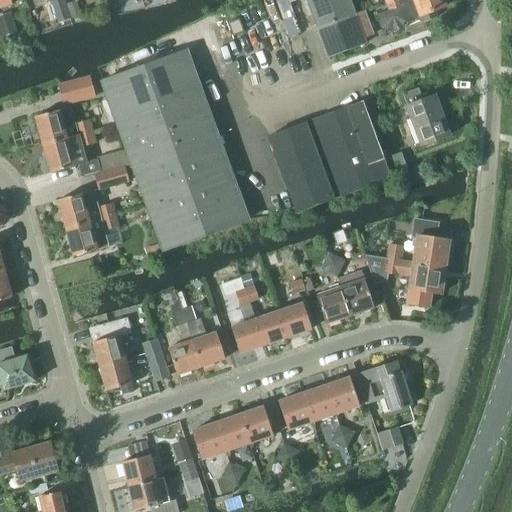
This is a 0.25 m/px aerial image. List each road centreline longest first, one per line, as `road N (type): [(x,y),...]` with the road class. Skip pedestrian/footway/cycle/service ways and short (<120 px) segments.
road 1 (residential): [(76,438),(389,334),(458,350)]
road 2 (residential): [(458,350),(493,114),(488,37)]
road 3 (residential): [(235,122),(429,49),(488,37)]
road 4 (residential): [(68,410),(0,175)]
road 5 (residential): [(399,511),(458,350)]
road 6 (secondary): [(457,511),(511,362)]
